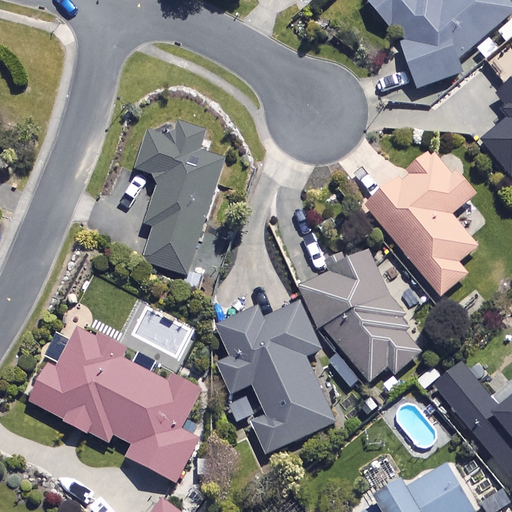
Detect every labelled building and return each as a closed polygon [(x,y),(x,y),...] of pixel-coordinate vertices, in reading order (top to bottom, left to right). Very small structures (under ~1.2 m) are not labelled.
[(410,43),(401,46),(419,94),(469,75),(462,58),(511,16),(511,2),(510,0),(445,0),(443,3),(440,0),(367,0),(368,0),(394,31),(397,27),(410,43)] [(511,83),(493,98),(510,120),(481,144),(509,179),(511,176),(511,83)] [(205,131),(179,123),(174,141),(148,133),(136,172),(160,179),(145,226),(156,230),(144,269),(186,282),(224,157),(210,152),(205,131)] [(437,147),(429,154),(419,142),(402,157),(412,168),(365,208),(442,300),(470,276),(461,266),(481,250),(451,215),(477,193),(463,177),(464,167),(458,157),(452,155),(445,155),(437,147)] [(388,294),(367,249),(328,267),(331,275),(301,288),(320,329),(369,384),(388,368),(397,378),(434,345),(388,294)] [(324,350),(302,303),(264,322),(258,309),(217,328),(232,360),(218,367),(232,396),(253,386),(267,416),(251,424),(267,457),(338,423),(306,359),(324,350)] [(125,352),(80,328),(59,369),(51,365),(31,404),(109,444),(114,435),(134,446),(128,459),(179,485),(202,440),(185,430),(205,391),(174,375),(169,384),(121,360),(125,352)] [(511,399),(499,410),(464,366),(432,391),(511,490),(511,399)] [(472,511),(445,465),(365,511),(472,511)] [(184,511),(167,499),(156,511),(184,511)]
